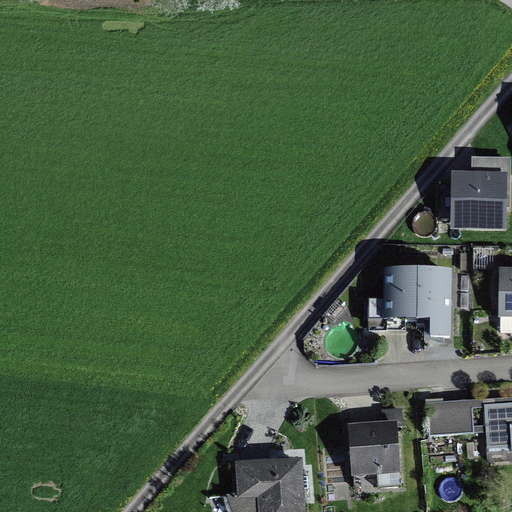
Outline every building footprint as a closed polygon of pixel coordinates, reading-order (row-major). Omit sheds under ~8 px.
[(499,186),(462,186),(462,222),(500,222),(499,186)] [(511,277),(502,278),(502,325),(511,325),(511,277)] [(451,332),(451,278),(384,278),(385,331),(428,331),(428,347),(449,347),(449,332),(451,332)] [(511,407),(427,413),(430,449),(488,445),(490,472),(511,469),(511,407)] [(403,434),(402,415),(383,417),(384,431),(349,434),(352,482),(399,479),(396,434),(403,434)] [(303,511),(300,466),(237,470),(239,502),(228,502),(230,511),(303,511)]
